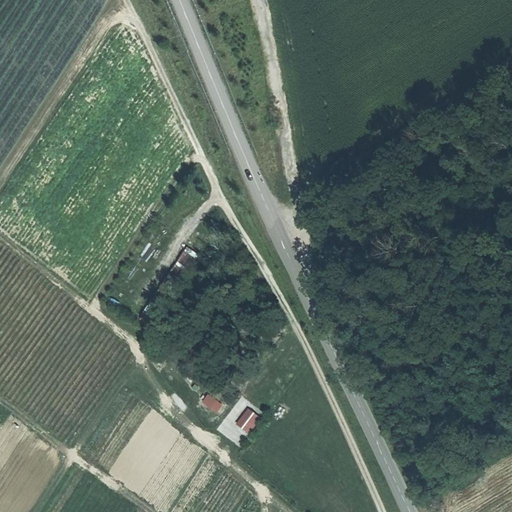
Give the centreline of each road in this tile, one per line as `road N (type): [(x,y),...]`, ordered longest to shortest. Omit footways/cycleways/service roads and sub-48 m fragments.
road 1 (track): [(382,511),(126,0)]
road 2 (tertiary): [(180,0),(409,511)]
road 3 (track): [(0,236),(136,350),(207,443),(262,489),(269,511)]
road 4 (track): [(289,257),(291,173),(264,0)]
road 5 (track): [(134,17),(112,29),(0,193)]
road 6 (track): [(35,511),(132,346)]
road 7 (track): [(148,511),(0,399)]
